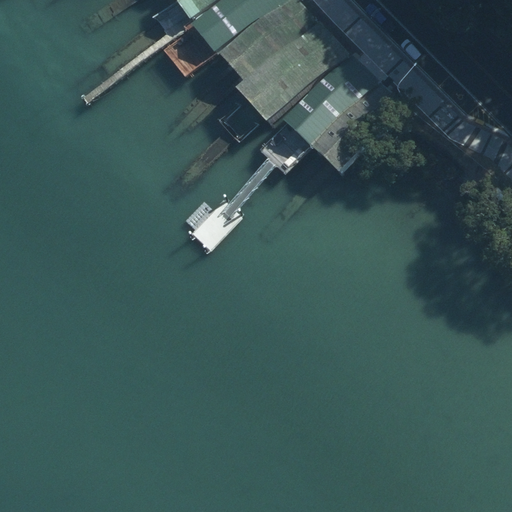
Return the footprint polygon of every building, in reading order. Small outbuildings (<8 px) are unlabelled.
[(199,26),(234,0),(179,0),(189,13),(194,20),(199,26)] [(211,49),(221,61),(295,0),(241,0),(200,35),(211,49)] [(251,90),(323,28),(299,1),(228,63),(240,77),(251,90)] [(261,116),(276,132),(353,60),(324,29),(247,101),(261,116)] [(357,62),(292,129),(308,144),(320,156),(385,89),(357,62)] [(385,89),(320,156),(334,169),(349,183),(413,117),(385,89)]
